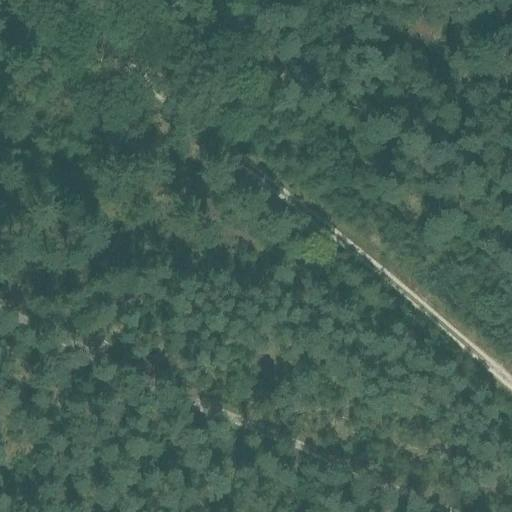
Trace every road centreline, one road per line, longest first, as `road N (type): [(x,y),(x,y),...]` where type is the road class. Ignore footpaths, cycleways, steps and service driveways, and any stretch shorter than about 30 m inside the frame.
road 1 (track): [(65,0),(511,383)]
road 2 (track): [(463,511),(0,303)]
